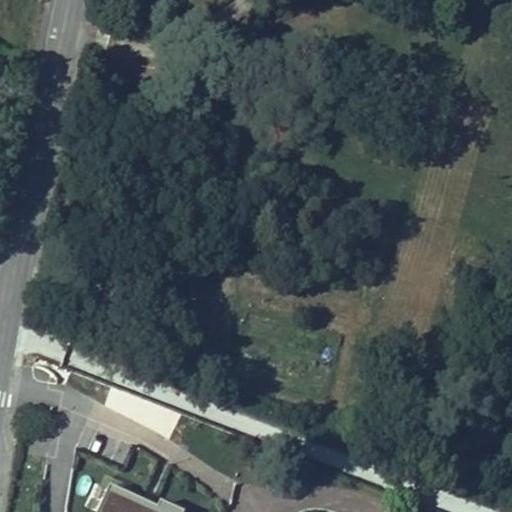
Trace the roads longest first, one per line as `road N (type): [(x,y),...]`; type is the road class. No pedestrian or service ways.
road 1 (unknown): [(2,341),(435,511)]
road 2 (tertiary): [(11,291),(72,0)]
